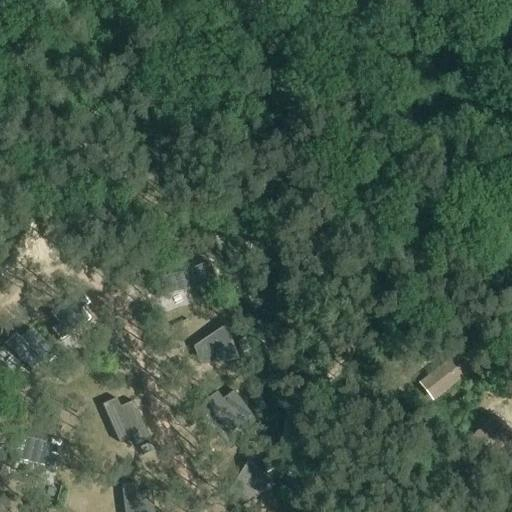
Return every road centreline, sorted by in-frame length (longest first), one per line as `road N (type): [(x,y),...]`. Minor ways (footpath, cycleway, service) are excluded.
road 1 (track): [(202,511),(111,306),(91,278),(54,269),(0,319)]
road 2 (track): [(511,316),(484,316),(420,284),(404,287),(380,300),(333,371),(284,420)]
